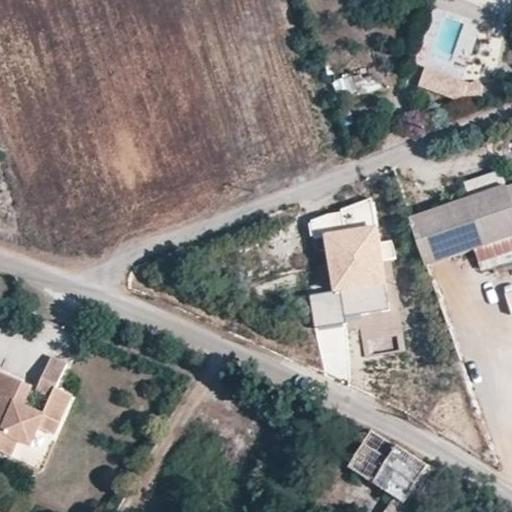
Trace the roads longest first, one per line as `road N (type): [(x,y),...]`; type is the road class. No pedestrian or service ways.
road 1 (tertiary): [(511,503),(332,399),(78,292)]
road 2 (unclassified): [(78,292),(94,263),(511,113)]
road 3 (unknown): [(443,460),(457,374),(511,307)]
